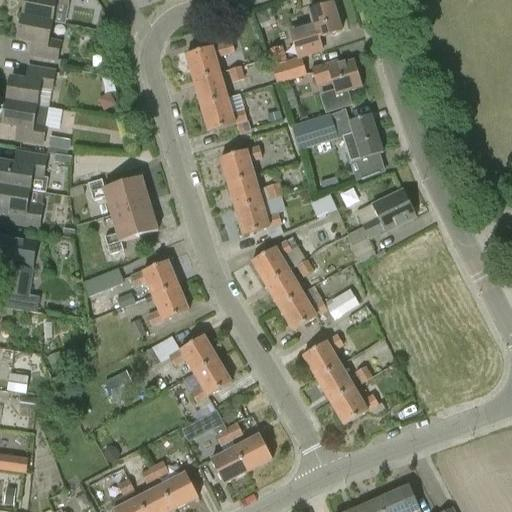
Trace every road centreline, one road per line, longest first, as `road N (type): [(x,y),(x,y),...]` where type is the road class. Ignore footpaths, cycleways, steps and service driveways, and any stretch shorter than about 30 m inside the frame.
road 1 (residential): [(327,482),(228,307),(148,67),(157,23),(226,0)]
road 2 (tertiary): [(511,341),(428,179),(370,0)]
road 3 (tertiary): [(327,482),(511,410)]
